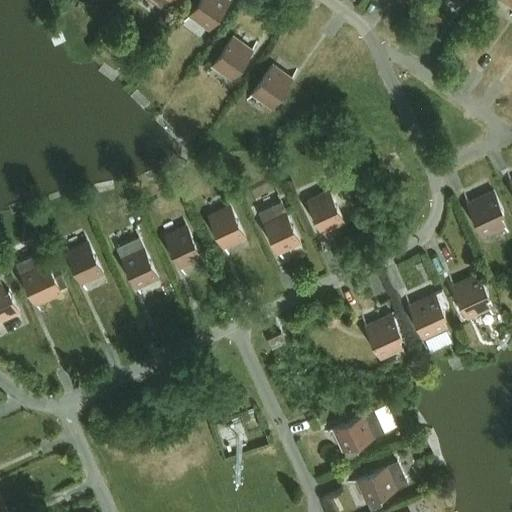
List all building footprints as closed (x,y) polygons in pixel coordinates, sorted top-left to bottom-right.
[(210,27),(228,0),(199,0),(190,13),(210,27)] [(233,77),(253,48),(233,35),(213,63),(233,77)] [(272,105),(293,77),(273,63),(253,92),(272,105)] [(323,231),(345,220),(330,189),(308,199),(323,231)] [(483,233),(505,223),(500,213),(505,211),(494,189),(468,201),(483,233)] [(281,199),(260,210),(280,251),(301,241),(281,199)] [(224,246),(246,236),(231,204),(209,214),(224,246)] [(181,266),(203,256),(188,224),(166,234),(181,266)] [(140,235),(118,245),(137,286),(159,276),(140,235)] [(82,282),(104,272),(89,240),(67,250),(82,282)] [(63,291),(61,286),(67,284),(62,272),(55,275),(52,268),(48,271),(39,251),(17,261),(37,303),(63,291)] [(468,316),(490,305),(485,296),(490,294),(479,271),(453,283),(468,316)] [(0,278),(0,319),(20,310),(10,288),(5,290),(0,278)] [(424,335),(446,325),(442,316),(446,314),(436,291),(410,304),(424,335)] [(381,356),(403,346),(398,336),(403,334),(392,312),(366,324),(381,356)] [(273,346),(286,340),(282,331),(268,337),(273,346)] [(385,430),(375,408),(333,427),(348,458),(359,453),(354,444),(385,430)] [(378,495),(409,481),(399,458),(357,478),(371,509),(382,504),(378,495)]
